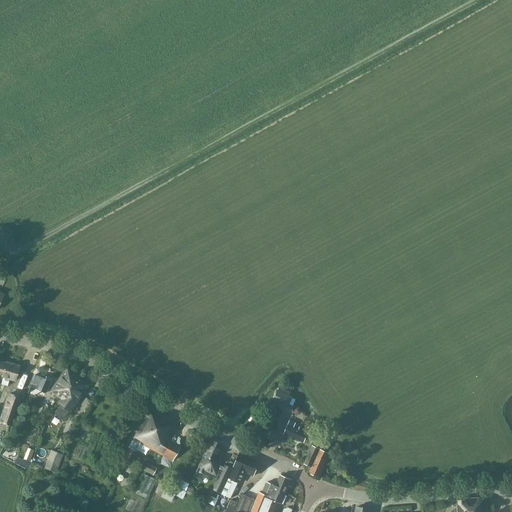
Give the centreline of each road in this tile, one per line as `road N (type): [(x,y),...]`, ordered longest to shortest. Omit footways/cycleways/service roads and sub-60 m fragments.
road 1 (tertiary): [(315,484),(84,360),(0,337)]
road 2 (tertiary): [(315,484),(376,499),(511,490)]
